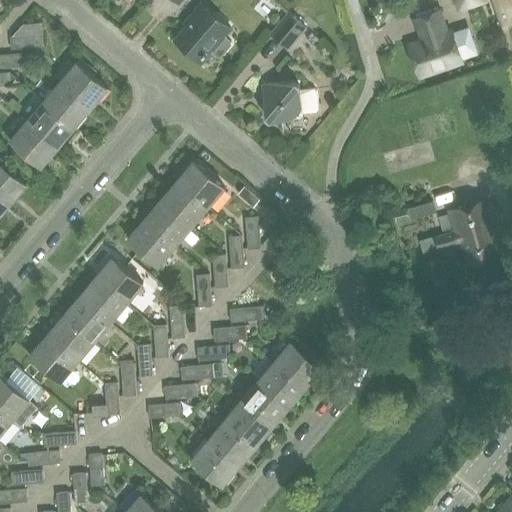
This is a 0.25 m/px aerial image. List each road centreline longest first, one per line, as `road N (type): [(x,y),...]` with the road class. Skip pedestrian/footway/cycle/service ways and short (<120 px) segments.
road 1 (residential): [(243,511),(361,363),(360,320),(336,241),(319,219)]
road 2 (residential): [(0,290),(168,92)]
road 3 (residential): [(319,219),(335,198),(343,137),(376,78),(350,0)]
road 4 (residential): [(319,219),(168,92)]
road 5 (residential): [(168,92),(58,0)]
